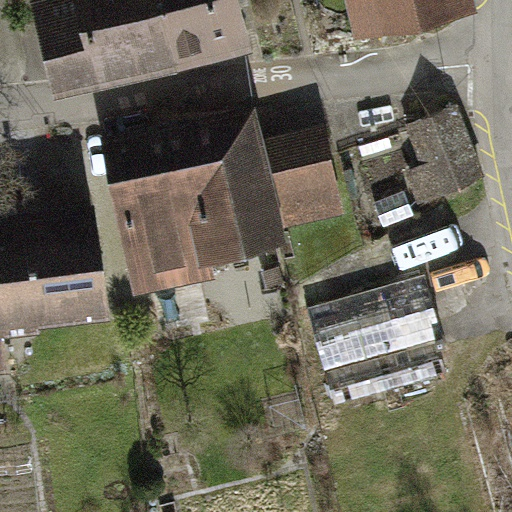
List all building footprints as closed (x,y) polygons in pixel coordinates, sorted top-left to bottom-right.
[(175,0),(90,0),(93,8),(55,17),(70,79),(194,51),(175,0)] [(175,0),(194,51),(267,36),(255,0),(175,0)] [(376,0),(379,18),(459,0),(376,0)] [(262,105),(98,138),(132,306),(220,288),(215,262),(290,247),(288,234),(347,222),(329,134),(270,146),(262,105)] [(465,111),(411,131),(438,205),(492,185),(465,111)] [(101,200),(0,213),(0,374),(10,373),(4,335),(117,319),(101,200)]
